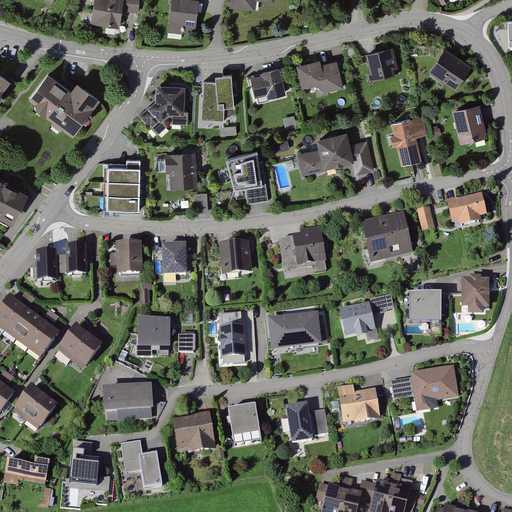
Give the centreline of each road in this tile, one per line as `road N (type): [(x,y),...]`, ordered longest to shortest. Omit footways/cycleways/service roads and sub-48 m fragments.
road 1 (residential): [(55,206),(82,222),(109,225),(290,219),(493,172),(511,160)]
road 2 (residential): [(109,440),(150,436),(178,393),(339,375),(468,344),(491,351)]
road 3 (residential): [(139,60),(231,55),(421,18),(468,32)]
road 4 (residential): [(491,351),(461,448),(469,474),(511,500)]
road 5 (residential): [(55,206),(135,97),(139,60)]
road 6 (residential): [(0,31),(139,60)]
road 7 (residential): [(468,32),(505,85),(511,160)]
